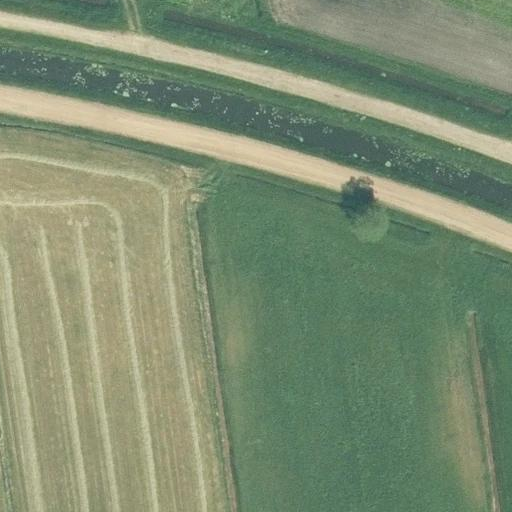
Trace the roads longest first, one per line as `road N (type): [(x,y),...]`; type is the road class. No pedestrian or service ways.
road 1 (track): [(0,93),(232,144),(511,234)]
road 2 (track): [(511,149),(268,71),(0,16)]
